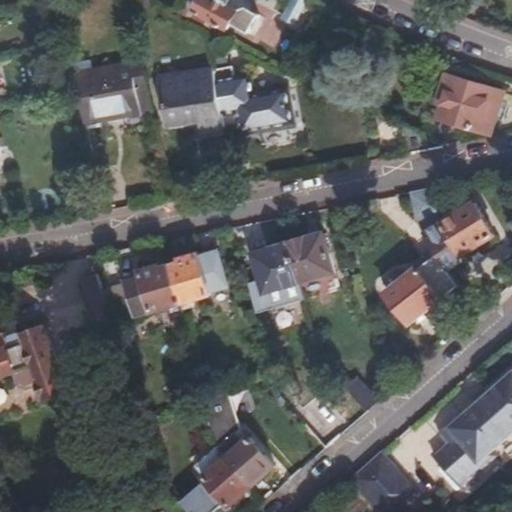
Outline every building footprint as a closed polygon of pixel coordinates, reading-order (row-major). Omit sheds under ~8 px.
[(192,0),(189,8),(235,31),(246,10),(235,5),(236,1),(236,0),(192,0)] [(305,0),(290,0),(282,17),(295,23),(307,1),(305,0)] [(233,64),(215,67),(226,124),(239,121),(241,131),(293,121),(287,87),(254,93),(250,72),(235,75),(233,64)] [(75,76),(85,127),(156,115),(148,65),(75,76)] [(444,66),(436,95),(442,96),(436,117),(496,131),(509,83),(444,66)] [(226,124),(215,67),(160,78),(170,123),(198,118),(201,136),(227,132),(226,124)] [(405,144),(401,123),(373,129),(377,149),(405,144)] [(405,144),(406,152),(447,145),(401,123),(405,144)] [(453,262),(453,256),(491,233),(471,201),(439,220),(437,221),(434,216),(438,215),(433,198),(426,199),(406,203),(416,245),(427,257),(440,273),(453,262)] [(322,233),(290,241),(303,295),(334,288),(322,233)] [(303,295),(290,241),(255,248),(267,303),(303,295)] [(179,262),(172,264),(181,302),(207,297),(204,286),(200,260),(199,255),(179,259),(179,262)] [(403,328),(451,286),(440,273),(427,257),(378,298),(403,328)] [(200,260),(204,286),(218,283),(214,258),(200,260)] [(181,302),(172,264),(162,266),(161,263),(139,268),(141,273),(123,276),(130,308),(147,305),(148,308),(181,302)] [(107,295),(98,268),(80,272),(88,300),(107,295)] [(0,380),(10,378),(13,391),(21,396),(29,394),(33,409),(42,406),(47,410),(56,407),(59,402),(62,401),(45,333),(22,339),(25,347),(5,352),(3,343),(1,338),(0,337),(0,380)] [(22,339),(3,343),(5,352),(25,347),(22,339)] [(511,368),(500,379),(501,380),(463,414),(461,413),(439,433),(447,442),(434,454),(463,487),(499,455),(494,450),(511,434),(511,368)] [(355,372),(342,383),(365,408),(378,397),(355,372)] [(183,381),(187,401),(202,398),(199,383),(198,378),(183,381)] [(199,383),(202,398),(217,395),(215,381),(199,383)] [(217,395),(202,398),(212,438),(226,455),(239,444),(230,435),(237,429),(229,392),(217,395)] [(310,428),(324,444),(337,433),(323,417),(310,428)] [(230,435),(239,444),(245,438),(237,429),(230,435)] [(239,444),(226,455),(250,483),(272,465),(247,437),(245,438),(239,444)] [(399,511),(421,493),(382,449),(349,478),(378,511),(399,511)] [(168,450),(155,454),(164,484),(177,479),(168,450)] [(250,483),(226,455),(186,489),(205,511),(216,511),(226,504),(250,483)]
